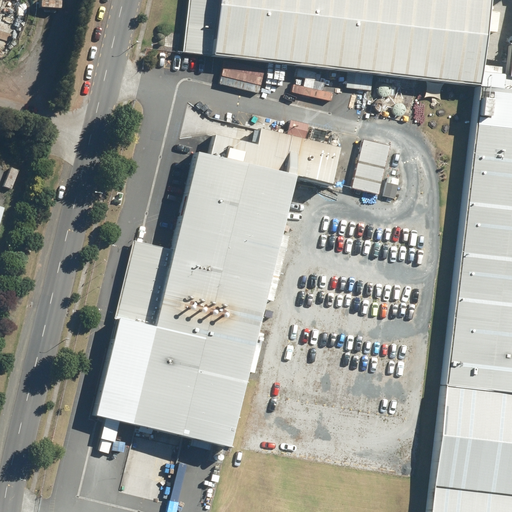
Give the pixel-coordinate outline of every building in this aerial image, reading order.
[(186,0),(180,53),(470,87),(479,0),(186,0)] [(511,91),(472,87),(437,385),(511,393),(511,91)] [(134,241),(92,414),(230,447),(295,176),(331,184),(340,147),(260,128),(256,144),(214,134),(209,156),(197,153),(174,250),(134,241)] [(385,147),(360,140),(348,187),(373,194),(385,147)] [(511,511),(511,393),(437,385),(422,511),(511,511)] [(128,458),(117,456),(108,503),(118,505),(128,458)]
